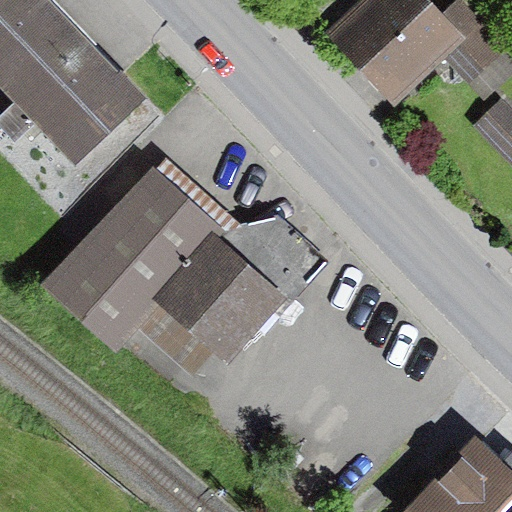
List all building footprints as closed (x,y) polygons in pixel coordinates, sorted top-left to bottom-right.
[(152,107),(46,0),(0,0),(0,90),(84,174),(152,107)] [(320,0),(311,7),(336,30),(367,0),(320,0)] [(367,0),(336,30),(330,35),(395,103),(443,58),(470,87),(510,49),(463,0),(457,0),(442,15),(427,0),(367,0)] [(511,109),(503,100),(475,126),(511,166),(511,109)] [(159,164),(44,289),(123,362),(152,329),(209,382),(321,262),(280,226),(240,229),(159,164)] [(511,511),(511,477),(478,446),(416,511),(511,511)]
